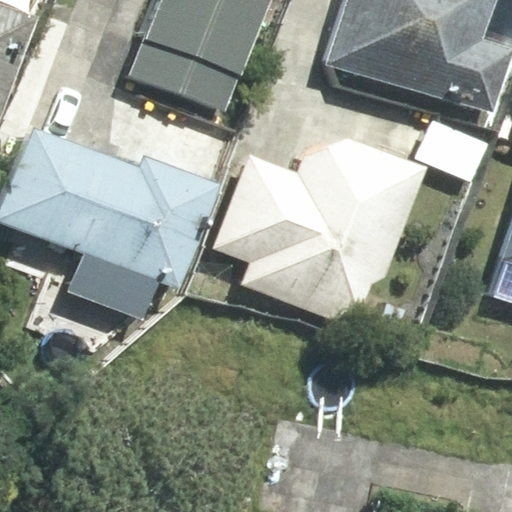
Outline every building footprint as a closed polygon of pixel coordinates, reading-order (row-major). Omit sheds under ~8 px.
[(0,0),(0,117),(42,0),(0,0)] [(269,0),(165,0),(136,75),(226,110),(269,0)] [(511,0),(350,0),(332,62),(495,111),(511,55),(511,0)] [(433,121),(417,156),(470,180),(486,145),(433,121)] [(177,284),(215,185),(147,159),(142,170),(33,129),(0,213),(0,221),(82,253),(67,291),(141,319),(158,277),(177,284)] [(383,279),(425,168),(347,138),(303,160),(298,174),(251,156),(216,247),(254,261),(246,283),(354,324),(369,284),(383,279)] [(511,237),(493,293),(511,298),(511,237)]
